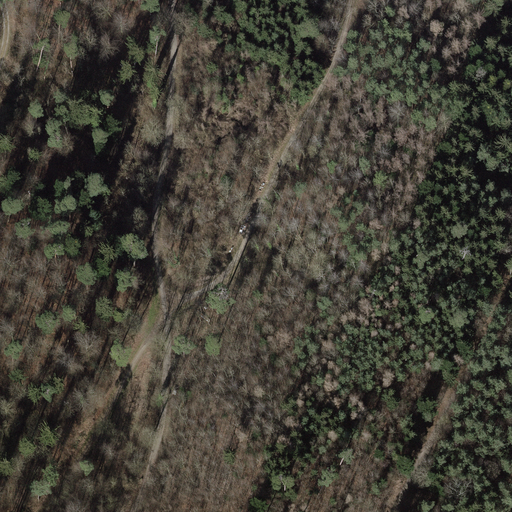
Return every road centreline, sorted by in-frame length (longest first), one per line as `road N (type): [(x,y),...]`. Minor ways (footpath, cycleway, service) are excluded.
road 1 (track): [(357,0),(346,38),(231,266),(168,304),(50,511)]
road 2 (track): [(172,0),(167,153),(154,216),(168,304)]
road 3 (track): [(511,293),(394,511)]
road 4 (track): [(132,511),(163,429),(173,350),(168,304)]
